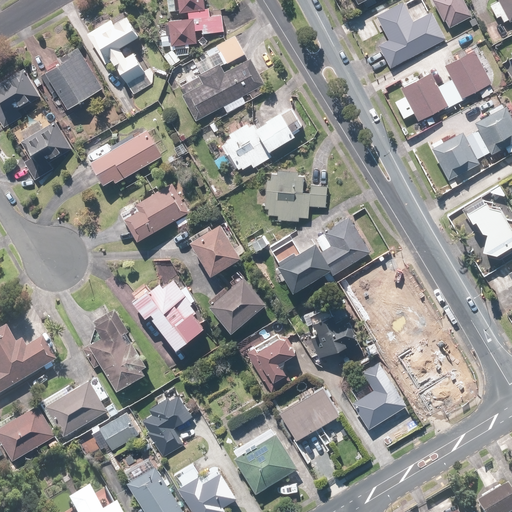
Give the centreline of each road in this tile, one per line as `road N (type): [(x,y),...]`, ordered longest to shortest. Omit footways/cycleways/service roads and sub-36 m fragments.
road 1 (tertiary): [(418,232),(306,65)]
road 2 (tertiary): [(332,54),(418,232)]
road 3 (tertiary): [(347,511),(511,411)]
road 4 (tertiary): [(511,389),(418,232)]
